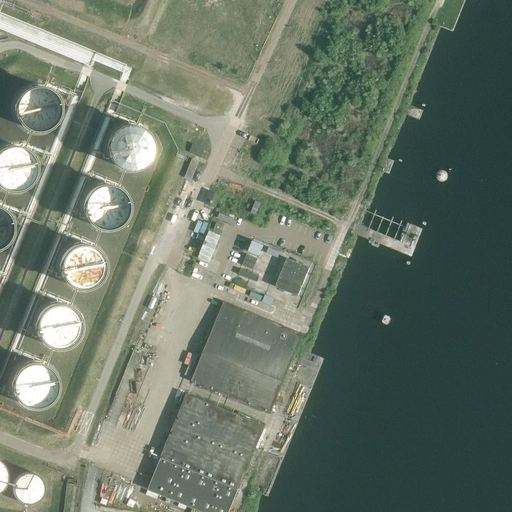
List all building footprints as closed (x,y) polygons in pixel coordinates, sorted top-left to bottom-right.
[(54,93),(53,92),(51,91),(50,90),(48,89),(47,88),(45,88),(44,87),(42,87),(40,86),(39,86),(36,86),(34,87),(33,87),(31,87),(30,88),(28,88),(27,89),(25,90),(24,91),(23,92),(21,93),(20,95),(19,96),(18,98),(18,99),(17,101),(16,102),(16,104),(16,106),(16,107),(16,109),(16,111),(16,113),(16,115),(17,115),(17,117),(18,118),(18,119),(19,120),(20,121),(20,122),(22,124),(24,126),(26,127),(28,128),(30,129),(31,130),(34,130),(36,131),(39,131),(41,130),(44,130),(46,129),(48,128),(50,127),(52,125),(54,123),(55,122),(56,121),(57,119),(58,118),(59,116),(59,114),(59,113),(60,111),(60,109),(60,108),(60,107),(60,105),(60,104),(59,103),(59,102),(58,100),(57,98),(56,96),(56,95),(54,94),(54,93)] [(148,134),(147,133),(146,132),(144,130),(143,130),(142,129),(140,128),(139,127),(136,126),(135,126),(133,125),(131,125),(130,125),(127,125),(125,126),(123,126),(121,127),(120,127),(118,128),(117,129),(115,131),(114,132),(112,134),(112,135),(111,136),(110,137),(109,139),(109,141),(108,142),(108,144),(108,145),(108,147),(108,149),(108,150),(108,151),(108,153),(109,155),(110,157),(111,159),(112,161),(114,163),(116,165),(118,166),(120,167),(122,168),(123,169),(126,169),(128,170),(131,170),(132,169),(134,169),(136,169),(138,168),(139,167),(142,166),(144,165),(146,162),(147,161),(148,160),(149,158),(150,157),(150,156),(151,155),(151,154),(151,152),(152,151),(152,150),(152,149),(152,147),(152,146),(152,145),(151,143),(151,140),(150,139),(149,137),(149,136),(148,135),(148,134)] [(36,165),(35,163),(35,161),(34,159),(33,158),(33,157),(32,155),(30,153),(29,152),(27,150),(25,149),(23,148),(21,147),(20,147),(17,146),(16,146),(13,146),(12,146),(9,146),(7,147),(4,148),(3,148),(1,150),(0,150),(0,185),(1,186),(3,187),(4,188),(6,189),(9,189),(10,190),(13,190),(16,190),(17,190),(19,189),(20,189),(23,188),(24,187),(26,186),(28,185),(29,184),(30,183),(31,182),(32,180),(33,178),(34,177),(34,176),(35,175),(35,174),(35,172),(36,170),(36,167),(36,165)] [(201,155),(203,150),(195,146),(192,152),(201,155)] [(198,162),(192,160),(185,179),(190,181),(198,162)] [(221,178),(216,176),(213,186),(217,188),(221,178)] [(125,195),(123,193),(122,192),(121,190),(120,190),(118,188),(116,187),(115,186),(113,186),(111,185),(110,185),(107,185),(106,184),(104,185),(102,185),(101,185),(99,186),(97,186),(96,187),(94,188),(93,189),(91,190),(90,191),(89,193),(88,194),(87,195),(86,197),(85,198),(85,200),(84,202),(84,203),(84,204),(84,206),(84,208),(84,209),(84,210),(84,212),(85,213),(85,215),(86,217),(87,218),(88,219),(89,221),(90,223),(91,223),(92,224),(94,225),(96,226),(97,227),(99,228),(101,228),(103,229),(105,229),(108,229),(110,228),(113,228),(115,227),(117,226),(119,225),(119,224),(120,224),(121,223),(122,222),(123,221),(125,219),(125,217),(126,217),(126,216),(127,214),(127,212),(128,210),(128,209),(128,207),(128,206),(128,205),(128,203),(128,202),(127,200),(127,199),(126,197),(125,195)] [(215,207),(219,195),(210,192),(206,203),(215,207)] [(256,214),(260,203),(256,201),(251,213),(256,214)] [(11,223),(11,221),(10,219),(10,218),(8,216),(7,214),(6,213),(5,212),(5,211),(3,210),(1,209),(0,207),(0,247),(1,247),(2,246),(3,245),(5,243),(7,242),(8,240),(9,238),(10,237),(10,236),(11,235),(11,233),(12,231),(12,230),(12,229),(12,228),(12,227),(12,225),(12,224),(11,223)] [(236,221),(220,214),(218,219),(234,226),(236,221)] [(220,232),(223,225),(217,223),(214,230),(220,232)] [(262,247),(252,243),(248,253),(258,257),(262,247)] [(103,259),(102,257),(102,256),(100,253),(99,252),(98,250),(96,249),(94,248),(93,247),(92,246),(91,246),(89,245),(87,245),(85,244),(82,244),(81,244),(79,244),(77,245),(76,245),(73,246),(72,247),(71,247),(69,248),(67,250),(66,251),(64,253),(63,255),(62,257),(62,258),(61,260),(60,262),(60,265),(60,266),(60,268),(60,270),(61,273),(61,274),(62,275),(63,277),(64,280),(65,281),(67,283),(69,284),(71,286),(73,287),(76,288),(77,288),(80,288),(82,289),(84,289),(87,288),(89,288),(91,287),(94,285),(96,284),(98,282),(99,281),(100,279),(102,277),(102,276),(103,275),(103,273),(104,273),(104,271),(104,268),(104,267),(104,266),(104,264),(104,263),(104,261),(103,259)] [(278,254),(269,250),(266,256),(276,260),(278,254)] [(258,259),(247,254),(242,267),(253,271),(258,259)] [(310,267),(287,258),(276,287),(298,296),(310,267)] [(259,278),(241,270),(239,276),(257,283),(259,278)] [(274,300),(274,298),(265,295),(264,296),(262,301),(272,305),(274,300)] [(292,358),(302,334),(282,326),(224,302),(192,381),(270,413),(286,373),(292,358)] [(36,322),(36,323),(36,324),(36,326),(36,327),(36,329),(36,330),(37,332),(37,334),(38,335),(39,337),(40,338),(41,340),(43,342),(45,344),(46,345),(48,346),(50,346),(52,347),(54,348),(57,348),(59,348),(62,348),(64,347),(66,346),(68,346),(70,344),(72,343),(73,342),(75,340),(76,339),(77,337),(78,335),(79,333),(79,332),(80,330),(80,329),(80,328),(80,326),(80,325),(80,323),(80,322),(79,319),(79,318),(79,317),(78,315),(77,314),(76,313),(74,311),(73,310),(72,308),(71,307),(69,306),(67,305),(65,304),(62,304),(60,304),(58,303),(56,304),(53,304),(51,305),(49,305),(47,306),(46,307),(44,309),(42,310),(41,312),(40,313),(39,315),(38,315),(38,317),(37,319),(36,322)] [(160,336),(163,326),(154,323),(151,334),(160,336)] [(56,379),(56,378),(55,376),(54,375),(54,374),(54,373),(53,372),(52,371),(51,370),(49,368),(48,367),(46,366),(45,365),(43,364),(41,364),(39,363),(38,363),(35,363),(33,363),(31,363),(29,363),(27,364),(25,365),(23,366),(21,367),(20,368),(19,369),(17,371),(16,373),(15,374),(14,376),(13,378),(13,380),(13,382),(12,384),(12,386),(13,387),(13,389),(13,390),(14,392),(14,393),(15,395),(16,396),(16,397),(18,399),(19,400),(21,402),(22,403),(23,404),(24,404),(25,405),(27,406),(30,406),(32,407),(34,407),(36,407),(39,407),(41,406),(42,406),(44,405),(45,404),(47,403),(49,401),(51,400),(52,398),(53,397),(54,396),(54,395),(55,393),(55,392),(56,391),(56,390),(57,388),(57,387),(57,385),(57,384),(57,382),(56,381),(56,379)] [(239,488),(264,425),(187,394),(162,456),(162,458),(161,457),(158,466),(154,474),(151,481),(148,489),(175,500),(179,502),(187,505),(203,511),(228,511),(238,489),(238,487),(239,488)] [(101,429),(98,428),(93,440),(97,441),(101,429)] [(13,481),(13,482),(12,483),(12,485),(12,486),(12,487),(12,488),(12,490),(12,491),(12,492),(13,492),(13,494),(14,495),(14,496),(15,497),(16,498),(17,499),(18,500),(20,502),(21,502),(23,503),(24,503),(25,503),(27,504),(29,504),(31,503),(32,503),(34,503),(35,502),(37,501),(38,500),(40,499),(41,497),(42,496),(42,495),(43,494),(43,492),(44,491),(44,490),(44,488),(44,487),(44,485),(44,484),(43,483),(43,481),(42,480),(41,479),(40,478),(40,477),(39,476),(37,475),(36,474),(34,473),(32,472),(30,472),(29,472),(27,472),(25,472),(23,472),(21,473),(20,474),(19,474),(18,475),(17,476),(16,477),(15,478),(14,479),(13,481)]
